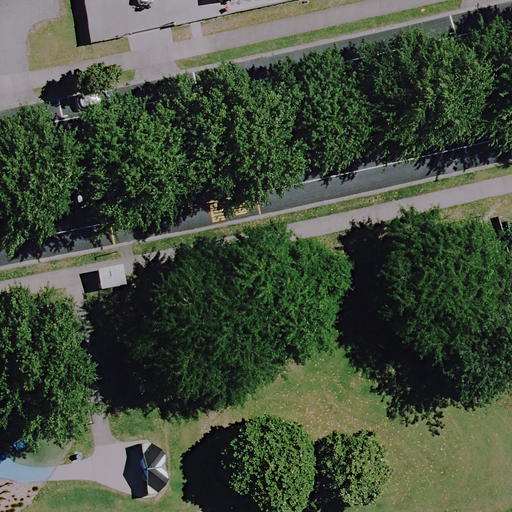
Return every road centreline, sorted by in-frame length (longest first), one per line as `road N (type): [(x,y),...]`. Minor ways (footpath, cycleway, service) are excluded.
road 1 (secondary): [(0,152),(511,33)]
road 2 (secondary): [(511,117),(0,232)]
